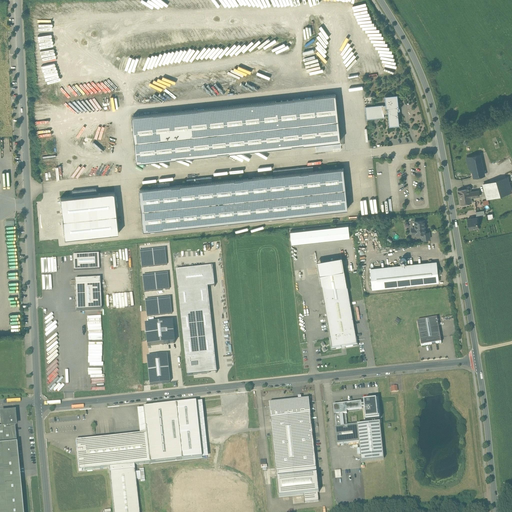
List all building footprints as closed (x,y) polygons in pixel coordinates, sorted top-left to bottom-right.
[(336,94),(132,116),(137,161),(340,140),(336,94)] [(397,94),(385,95),(386,105),(383,105),(383,104),(365,106),(366,119),(384,117),(384,114),(388,113),(389,125),(399,124),(398,110),(399,110),(400,109),(400,107),(399,106),(397,94)] [(480,155),(469,157),(474,177),(484,175),(480,155)] [(212,176),(187,179),(187,184),(139,189),(144,230),(348,208),(343,168),(313,171),(313,166),(273,170),(274,175),(212,181),(212,176)] [(506,178),(501,180),(505,193),(510,192),(506,178)] [(501,180),(492,182),(495,196),(505,193),(501,180)] [(495,196),(492,182),(484,185),(487,198),(495,196)] [(119,233),(115,192),(96,193),(96,188),(73,190),(73,196),(61,197),(64,237),(119,233)] [(469,188),(458,191),(460,205),(471,203),(470,198),(470,193),(469,188)] [(474,218),(470,218),(471,219),(467,219),(469,229),(474,228),(474,227),(478,226),(478,228),(477,218),(474,218)] [(424,220),(414,221),(415,227),(414,227),(415,234),(421,233),(425,233),(425,232),(424,220)] [(291,243),(350,238),(349,225),(290,230),(291,243)] [(73,256),(73,270),(99,269),(98,255),(73,256)] [(342,257),(317,261),(319,274),(344,270),(342,257)] [(436,262),(371,269),(373,289),(438,282),(436,262)] [(186,376),(216,374),(209,287),(215,286),(213,267),(177,270),(186,376)] [(344,270),(319,274),(330,338),(355,334),(344,270)] [(99,280),(75,281),(76,311),(100,310),(99,280)] [(171,299),(146,300),(147,316),(172,315),(171,299)] [(437,318),(417,321),(420,341),(440,338),(437,318)] [(148,346),(175,344),(173,323),(146,325),(148,346)] [(355,334),(330,338),(332,350),(357,346),(355,334)] [(440,338),(420,341),(421,346),(441,343),(440,338)] [(148,357),(150,385),(171,384),(168,355),(148,357)] [(298,401),(269,404),(279,497),(304,495),(305,503),(319,501),(318,493),(319,493),(309,400),(302,401),(301,397),(298,398),(298,401)] [(197,403),(203,458),(209,457),(203,402),(197,403)] [(177,405),(183,460),(203,458),(197,403),(177,405)] [(346,405),(333,406),(334,413),(334,416),(335,416),(336,428),(347,427),(346,415),(347,415),(347,412),(362,410),(361,403),(346,405)] [(177,405),(143,408),(145,434),(146,434),(149,464),(150,464),(183,460),(177,405)] [(14,414),(1,415),(2,428),(15,427),(14,414)] [(380,423),(357,426),(359,443),(361,462),(384,460),(380,423)] [(336,428),(337,445),(359,443),(357,426),(347,427),(336,428)] [(2,428),(0,427),(0,511),(22,511),(16,446),(17,446),(17,445),(16,445),(15,427),(2,428)] [(145,434),(81,440),(84,470),(134,465),(149,464),(146,434),(145,434)] [(81,440),(76,441),(79,471),(84,470),(81,440)] [(138,511),(134,465),(109,468),(113,511),(138,511)]
